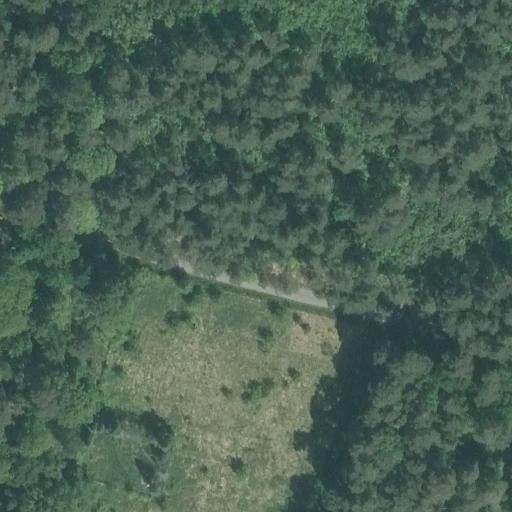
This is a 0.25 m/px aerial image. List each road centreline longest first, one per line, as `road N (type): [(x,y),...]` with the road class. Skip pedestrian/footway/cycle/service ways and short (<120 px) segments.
road 1 (unclassified): [(0,214),(511,355)]
road 2 (track): [(104,0),(71,235)]
